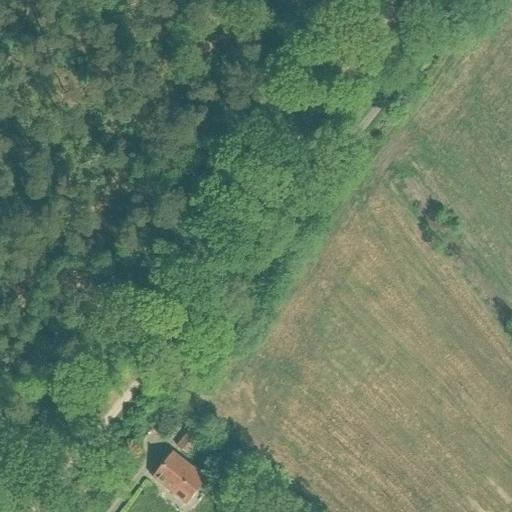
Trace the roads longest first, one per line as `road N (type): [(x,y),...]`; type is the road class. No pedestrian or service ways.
road 1 (track): [(405,0),(144,372)]
road 2 (track): [(144,372),(30,511)]
